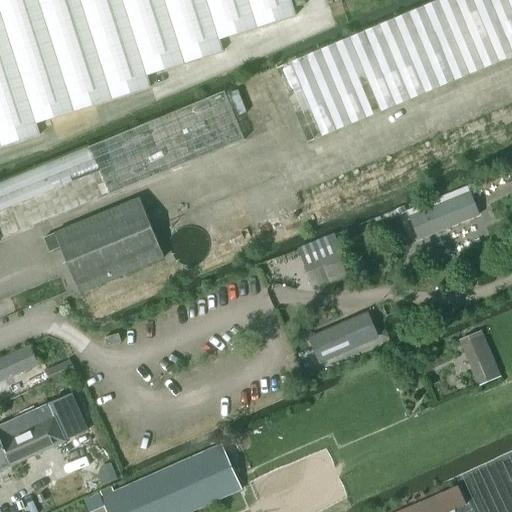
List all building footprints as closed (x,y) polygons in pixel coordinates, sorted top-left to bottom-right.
[(0,0),(0,147),(40,135),(36,124),(151,88),(147,76),(223,52),(220,40),(296,16),(290,0),(0,0)] [(307,144),(511,57),(511,0),(441,0),(276,69),(307,144)] [(0,241),(244,141),(223,91),(0,182),(0,241)] [(467,194),(465,190),(408,212),(410,217),(408,218),(418,242),(480,217),(470,193),(467,194)] [(163,261),(139,201),(56,235),(55,234),(43,239),(49,253),(59,249),(78,295),(163,261)] [(319,364),(378,339),(367,313),(308,339),(319,364)] [(480,333),(459,341),(478,387),(499,378),(480,333)] [(108,348),(121,344),(119,335),(105,338),(108,348)] [(0,381),(26,370),(38,365),(30,348),(0,361),(0,381)] [(50,386),(75,374),(69,360),(43,372),(50,386)] [(49,406),(0,427),(0,471),(66,442),(49,406)] [(192,511),(242,490),(222,446),(101,500),(100,497),(99,494),(83,501),(87,511),(94,511),(104,508),(105,511),(192,511)] [(449,511),(464,506),(455,487),(397,511),(449,511)]
